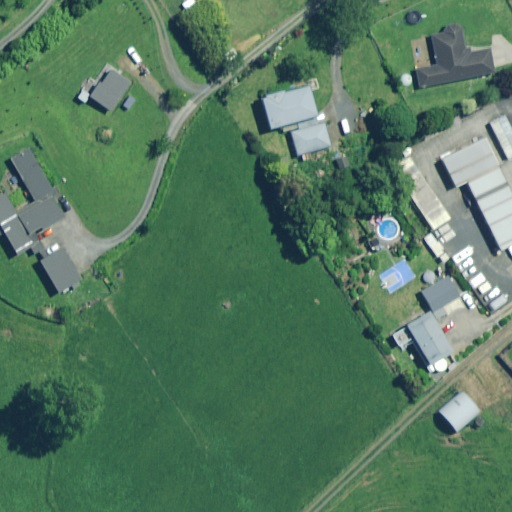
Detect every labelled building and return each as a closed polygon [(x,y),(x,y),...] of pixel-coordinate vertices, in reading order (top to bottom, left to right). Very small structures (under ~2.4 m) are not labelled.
[(460,25),(445,28),(446,33),(429,37),(435,67),(414,71),(418,89),(493,75),(488,48),(465,52),(460,25)] [(129,85),(110,72),(100,86),(98,85),(88,99),(109,114),(129,85)] [(314,118),(305,86),(259,98),(267,130),(314,118)] [(329,148),(323,126),(289,135),(295,157),(329,148)] [(466,193),(498,256),(511,248),(511,164),(495,173),(480,143),(437,165),(455,199),(466,193)] [(40,260),(37,262),(56,295),(81,281),(62,248),(46,258),(32,234),(38,230),(40,233),(66,218),(52,193),(52,191),(30,154),(11,164),(33,204),(15,214),(5,196),(0,199),(0,231),(14,257),(27,250),(32,257),(37,255),(40,260)] [(444,214),(406,157),(390,168),(427,225),(444,214)] [(459,299),(447,279),(420,294),(431,314),(459,299)] [(429,316),(390,337),(397,349),(411,341),(426,369),(450,356),(429,316)] [(474,412),(458,393),(435,413),(450,432),(474,412)]
